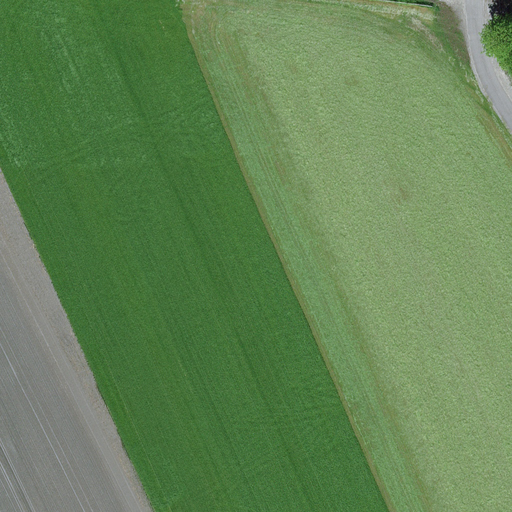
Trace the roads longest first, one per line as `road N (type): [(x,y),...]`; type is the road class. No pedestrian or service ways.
road 1 (track): [(0,192),(141,511)]
road 2 (track): [(511,114),(479,67),(475,0)]
